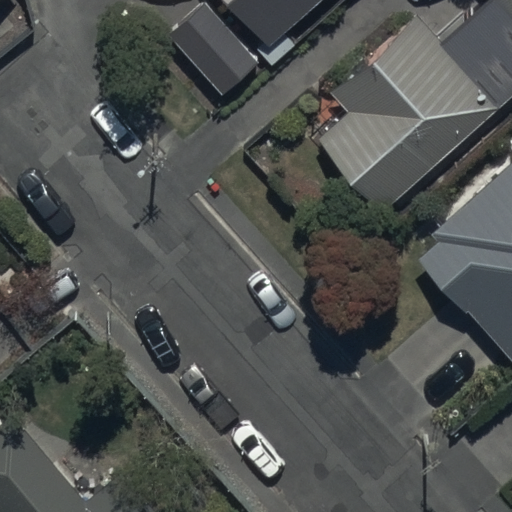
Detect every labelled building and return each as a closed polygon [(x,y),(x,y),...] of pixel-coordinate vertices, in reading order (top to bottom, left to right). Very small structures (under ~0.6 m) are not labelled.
[(207,0),(184,0),(160,22),(215,84),(253,51),(207,0)] [(230,0),(270,45),(320,0),(230,0)] [(382,212),(511,95),(511,0),(486,0),(444,39),(419,11),(331,90),(347,107),(314,137),(382,212)] [(511,160),(433,231),(439,238),(419,256),(511,358),(511,160)] [(13,411),(0,421),(0,511),(158,511),(121,468),(86,498),(13,411)]
